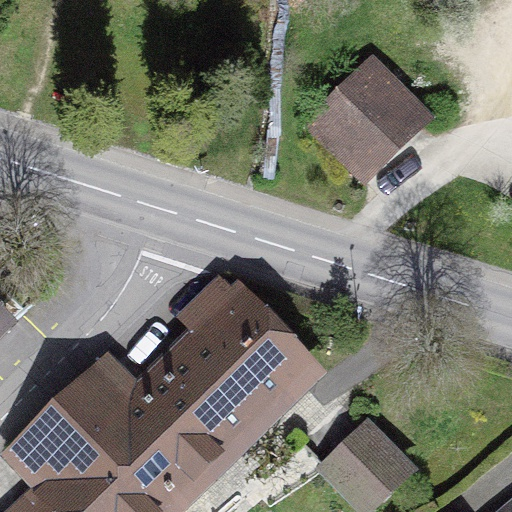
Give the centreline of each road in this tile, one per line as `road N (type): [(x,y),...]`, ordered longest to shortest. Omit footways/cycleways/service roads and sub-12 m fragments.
road 1 (tertiary): [(511,316),(155,206)]
road 2 (residential): [(155,206),(120,292),(0,418)]
road 3 (tertiary): [(155,206),(0,155)]
